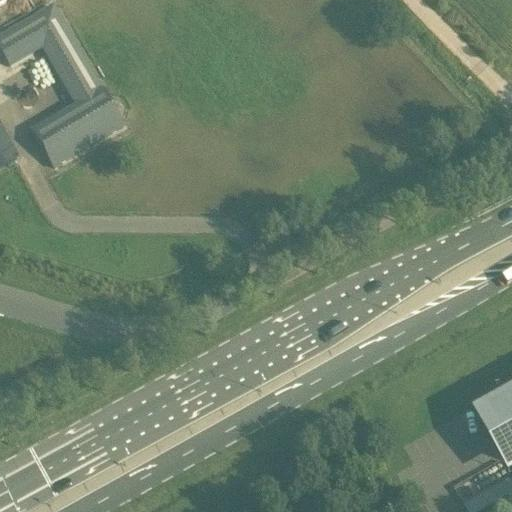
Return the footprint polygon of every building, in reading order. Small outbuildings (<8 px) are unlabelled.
[(103,91),(58,17),(46,24),(45,21),(36,26),(37,28),(14,41),(23,56),(3,68),(5,69),(0,71),(0,91),(12,84),(14,86),(44,69),(70,110),(30,133),(52,171),(124,129),(103,91)] [(0,127),(0,167),(1,169),(18,160),(0,127)] [(511,401),(488,415),(502,439),(493,443),(502,459),(510,455),(511,457),(511,401)] [(511,486),(510,483),(464,503),(468,511),(476,511),(511,496),(511,486)] [(371,511),(362,495),(331,511),(371,511)]
